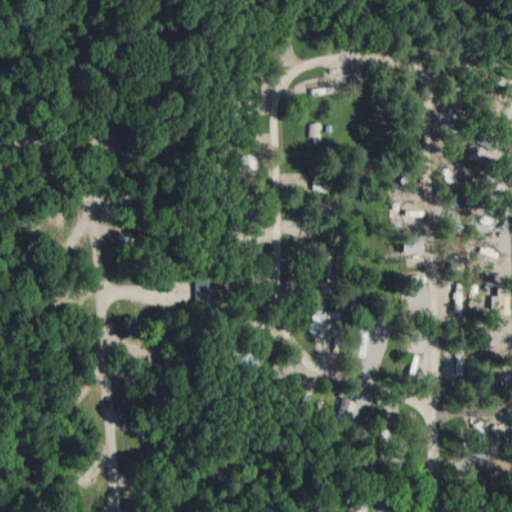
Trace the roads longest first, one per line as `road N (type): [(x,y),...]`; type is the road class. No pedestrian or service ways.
road 1 (residential): [(425,511),(435,412),(429,79),(414,61),(362,54),(296,71),(278,94),(279,314),(292,344),(317,369),(391,399),(435,412),(498,405),(511,390),(498,65),(476,51),(414,61)]
road 2 (residential): [(0,135),(43,141),(73,156),(87,187),(97,220),(117,511)]
